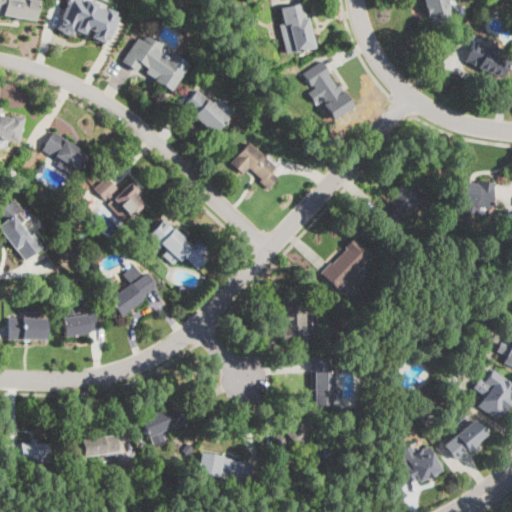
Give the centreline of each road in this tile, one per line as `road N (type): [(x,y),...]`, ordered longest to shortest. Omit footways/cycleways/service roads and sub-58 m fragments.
road 1 (residential): [(0,379),(107,374),(183,336),(412,97)]
road 2 (residential): [(0,59),(115,107),(268,249)]
